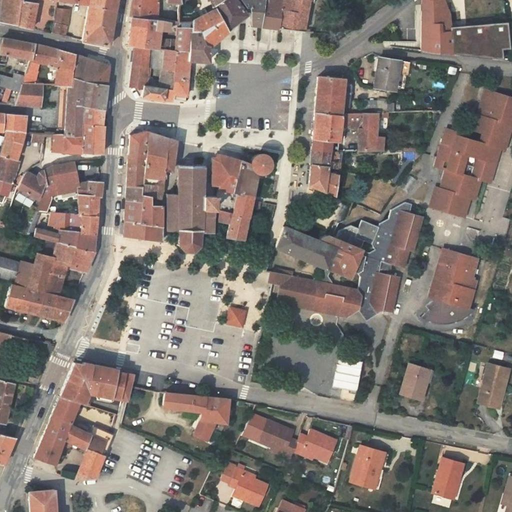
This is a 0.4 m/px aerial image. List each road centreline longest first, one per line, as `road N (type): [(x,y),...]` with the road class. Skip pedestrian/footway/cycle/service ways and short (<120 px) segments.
road 1 (residential): [(63,346),(511,448)]
road 2 (residential): [(115,110),(214,108),(355,43),(408,0)]
road 3 (residential): [(63,346),(106,238),(112,158)]
road 4 (residential): [(14,467),(75,488),(114,485),(189,511)]
road 5 (unknown): [(370,416),(400,299),(423,279),(431,251)]
road 6 (unknown): [(298,69),(274,209)]
road 7 (residential): [(14,467),(63,346)]
